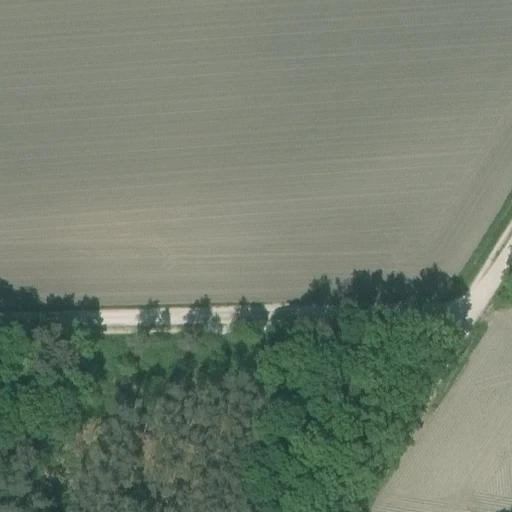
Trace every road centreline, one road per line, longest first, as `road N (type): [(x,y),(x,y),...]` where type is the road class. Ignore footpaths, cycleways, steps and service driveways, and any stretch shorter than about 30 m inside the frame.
road 1 (track): [(467,309),(0,317)]
road 2 (unclassified): [(348,511),(511,231)]
